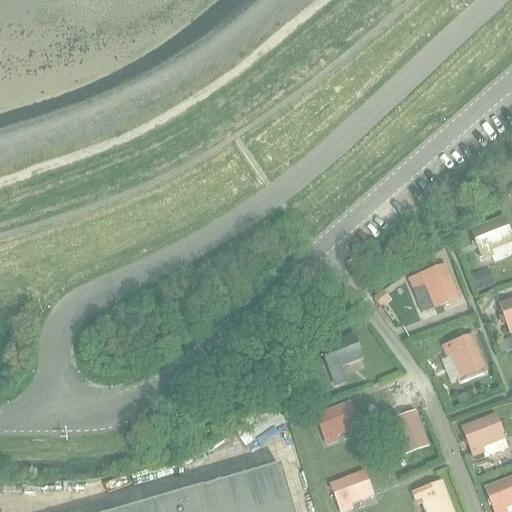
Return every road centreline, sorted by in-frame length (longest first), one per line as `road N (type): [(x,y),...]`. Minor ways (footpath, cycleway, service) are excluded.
road 1 (residential): [(475,511),(421,381),(320,252),(136,404),(106,414),(54,401)]
road 2 (unclassified): [(54,401),(55,341),(69,313),(274,194),(494,0)]
